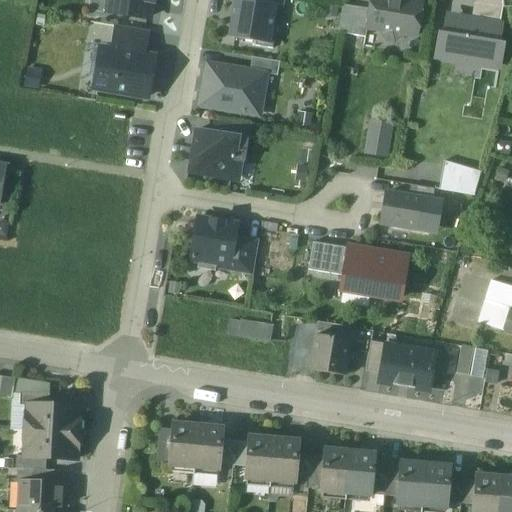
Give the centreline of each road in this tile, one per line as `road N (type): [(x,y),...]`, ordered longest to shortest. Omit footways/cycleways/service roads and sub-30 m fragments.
road 1 (residential): [(121,372),(511,437)]
road 2 (residential): [(152,193),(195,0)]
road 3 (residential): [(152,193),(294,216),(344,206)]
road 4 (residential): [(121,372),(152,193)]
road 5 (residential): [(121,372),(97,511)]
road 6 (residential): [(0,350),(121,372)]
